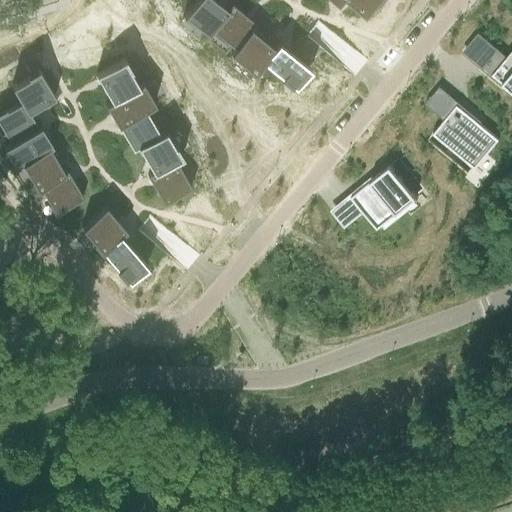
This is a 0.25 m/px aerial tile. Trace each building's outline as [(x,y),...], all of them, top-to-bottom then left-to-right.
[(216,0),(194,0),(183,14),(186,16),(205,31),(208,34),(212,29),(211,28),(227,9),(227,8),(216,0)] [(227,0),(231,3),(255,23),(277,41),(291,53),(304,36),(317,20),(317,21),(333,1),(331,0),(227,0)] [(342,0),(363,17),(377,0),(342,0)] [(227,9),(211,28),(212,29),(213,30),(232,45),(233,47),(234,47),(250,28),(251,28),(255,23),(231,3),(227,8),(227,9)] [(233,47),(229,52),(232,54),(251,70),(254,72),(263,61),(262,61),(274,47),(273,46),(251,28),(250,28),(234,47),(233,47)] [(274,47),(262,61),(263,61),(291,85),(295,88),(310,69),(307,66),(291,53),(277,41),(273,46),(274,47)] [(497,48),(482,66),(511,90),(511,49),(506,56),(497,48)] [(122,58),(95,74),(110,100),(111,101),(138,85),(138,84),(137,82),(124,61),(122,58)] [(14,83),(11,85),(20,101),(21,100),(28,112),(54,96),(38,69),(35,71),(14,83)] [(110,100),(104,104),(116,124),(144,108),(144,109),(154,103),(153,102),(143,83),(142,82),(138,84),(138,85),(111,101),(110,100)] [(60,108),(38,121),(39,124),(52,145),(66,169),(82,197),(92,212),(114,199),(129,226),(135,230),(148,215),(149,215),(165,206),(163,202),(146,175),(132,151),(116,124),(104,104),(95,87),(65,104),(71,114),(65,118),(60,108)] [(20,101),(0,112),(0,126),(8,140),(9,142),(10,143),(37,126),(28,112),(21,100),(20,101)] [(456,104),(432,133),(433,133),(434,134),(473,166),(474,167),(474,168),(498,139),(456,104)] [(144,108),(116,124),(132,151),(138,147),(137,147),(159,134),(159,133),(158,131),(145,110),(144,109),(144,108)] [(6,144),(2,146),(15,167),(19,165),(22,163),(21,162),(49,146),(49,147),(52,145),(39,124),(37,126),(10,143),(9,142),(6,144)] [(159,134),(137,147),(138,147),(152,172),(153,172),(174,159),(175,160),(181,157),(179,154),(166,133),(164,130),(159,133),(159,134)] [(49,146),(21,162),(22,163),(23,165),(35,186),(37,189),(40,187),(39,187),(64,172),(63,171),(49,147),(49,146)] [(152,172),(146,175),(163,202),(190,186),(188,183),(176,162),(175,160),(174,159),(153,172),(152,172)] [(389,164),(350,196),(377,228),(416,197),(415,196),(414,195),(391,166),(390,165),(389,164)] [(64,172),(39,187),(40,187),(41,189),(53,210),(55,213),(82,197),(66,169),(63,171),(64,172)] [(105,205),(81,226),(83,229),(99,247),(101,249),(119,233),(120,234),(126,229),(105,205)] [(119,233),(101,249),(101,250),(125,278),(128,282),(147,266),(144,262),(120,234),(119,233)]
